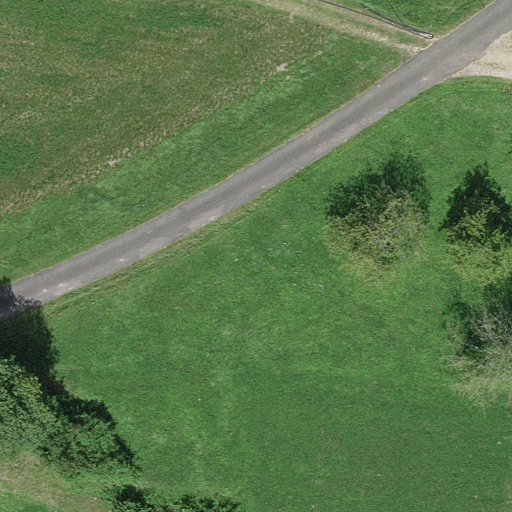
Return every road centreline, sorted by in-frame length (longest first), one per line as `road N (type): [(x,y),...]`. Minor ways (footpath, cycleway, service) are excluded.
road 1 (unclassified): [(0,304),(182,224),(511,16)]
road 2 (track): [(511,74),(446,64),(280,0)]
